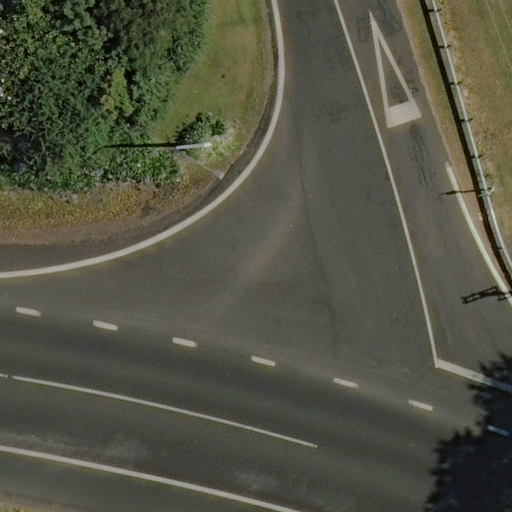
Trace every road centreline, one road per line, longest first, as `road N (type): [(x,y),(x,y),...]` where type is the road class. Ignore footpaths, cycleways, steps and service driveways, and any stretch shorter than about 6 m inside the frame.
road 1 (unclassified): [(334,0),(436,363),(454,488)]
road 2 (primary): [(0,375),(191,416),(454,488)]
